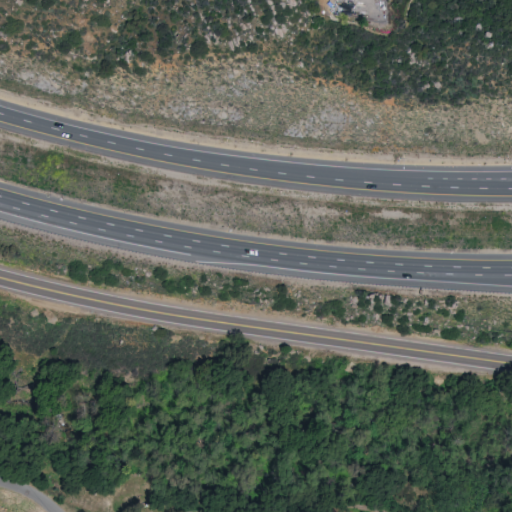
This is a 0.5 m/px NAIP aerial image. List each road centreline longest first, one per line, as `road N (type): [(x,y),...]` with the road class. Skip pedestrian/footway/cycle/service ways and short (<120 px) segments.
road 1 (secondary): [(0,278),(142,310),(511,365)]
road 2 (motorway): [(0,197),(206,243),(437,268)]
road 3 (motorway): [(328,180),(94,137),(0,111)]
road 4 (motorway): [(511,189),(328,180)]
road 5 (motorway): [(511,176),(328,180)]
